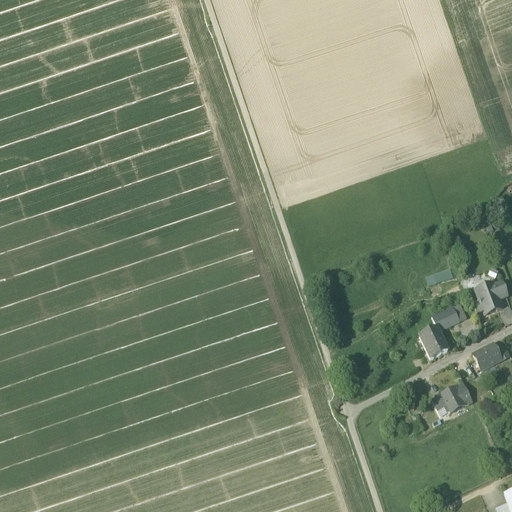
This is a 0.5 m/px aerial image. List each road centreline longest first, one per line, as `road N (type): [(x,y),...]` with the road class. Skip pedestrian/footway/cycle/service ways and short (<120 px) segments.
road 1 (track): [(346,415),(205,0)]
road 2 (residential): [(511,329),(346,415)]
